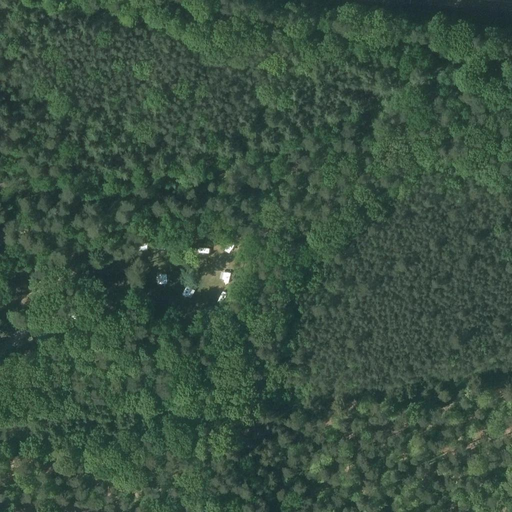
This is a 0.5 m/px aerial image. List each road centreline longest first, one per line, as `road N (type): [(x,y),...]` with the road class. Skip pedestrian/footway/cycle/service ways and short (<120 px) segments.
road 1 (track): [(246,511),(212,457),(207,425),(212,397),(273,319),(273,245),(284,219),(373,174),(411,136),(511,151)]
road 2 (track): [(390,94),(186,171),(0,183)]
road 3 (track): [(147,0),(511,51)]
road 4 (track): [(0,354),(33,325),(119,287)]
